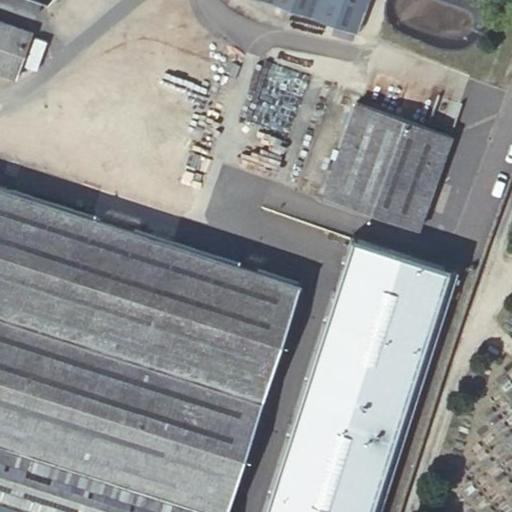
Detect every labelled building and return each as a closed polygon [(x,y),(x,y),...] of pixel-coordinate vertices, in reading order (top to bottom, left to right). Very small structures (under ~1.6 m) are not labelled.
[(41,7),(18,0),(0,0),(0,5),(37,18),(41,7)] [(271,0),(357,30),(367,0),(271,0)] [(33,33),(0,22),(0,74),(17,80),(33,33)] [(416,229),(419,223),(449,134),(357,102),(326,188),(323,196),(416,229)] [(0,511),(224,511),(296,286),(0,191),(0,511)] [(377,511),(454,272),(347,237),(259,511),(377,511)]
